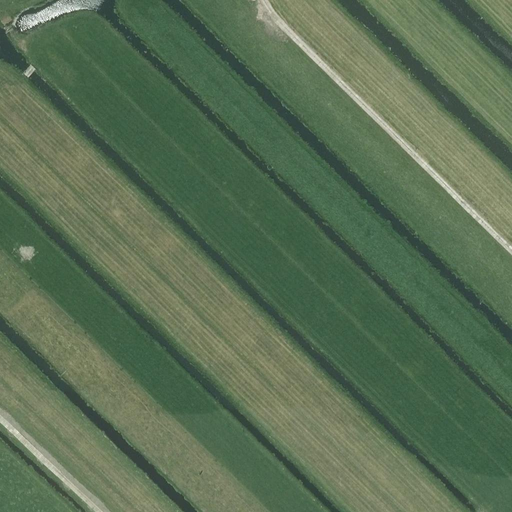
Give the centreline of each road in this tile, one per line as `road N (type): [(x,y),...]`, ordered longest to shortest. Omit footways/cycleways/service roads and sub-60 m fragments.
road 1 (track): [(511,250),(264,0)]
road 2 (track): [(97,511),(0,420)]
